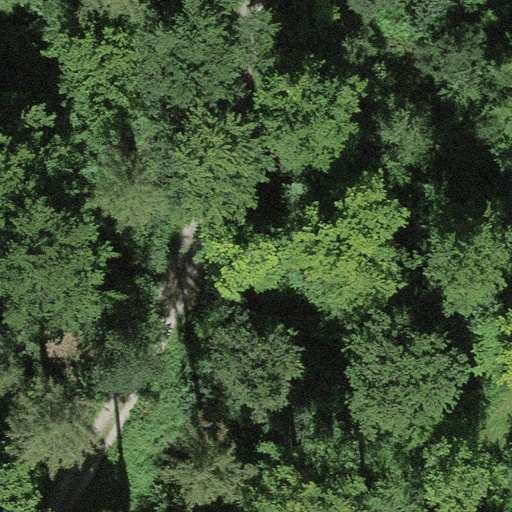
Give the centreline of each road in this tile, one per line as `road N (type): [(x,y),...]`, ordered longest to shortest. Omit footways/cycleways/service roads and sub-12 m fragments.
road 1 (track): [(261,0),(255,61),(149,355),(61,511)]
road 2 (track): [(511,372),(428,511)]
